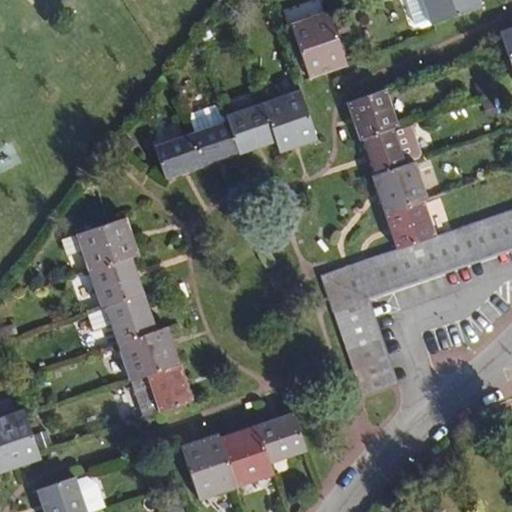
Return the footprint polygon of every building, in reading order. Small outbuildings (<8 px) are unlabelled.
[(409,0),(417,24),(422,27),(431,24),(431,26),(480,9),(477,0),(409,0)] [(347,66),(330,18),(329,12),(291,25),(309,79),(347,66)] [(511,27),(500,32),(511,67),(511,27)] [(360,141),(393,129),(398,127),(386,90),(347,103),(360,141)] [(300,91),(262,104),(275,143),(279,154),(316,141),(300,91)] [(225,123),(218,104),(188,115),(195,133),(225,123)] [(228,122),(238,155),(275,143),(262,104),(226,117),(228,122)] [(195,133),(191,135),(202,168),(238,155),(228,122),(225,123),(195,133)] [(421,157),(410,126),(394,132),(404,162),(421,157)] [(394,132),(393,129),(360,141),(372,177),(405,166),(404,162),(394,132)] [(164,181),(202,168),(191,135),(154,147),(164,181)] [(372,177),(385,214),(423,201),(427,199),(415,163),(405,166),(372,177)] [(385,214),(397,251),(436,238),(423,201),(385,214)] [(511,212),(436,238),(397,251),(368,261),(378,288),(511,242),(511,212)] [(126,218),(77,235),(82,252),(89,272),(132,258),(139,255),(126,218)] [(67,257),(82,252),(77,235),(61,240),(67,257)] [(511,251),(511,242),(378,288),(368,261),(323,276),(334,310),(361,301),(390,386),(398,383),(370,300),(511,251)] [(102,309),(106,308),(144,295),(132,258),(89,272),(102,309)] [(119,345),(157,332),(144,295),(106,308),(112,325),(119,345)] [(334,310),(363,395),(390,386),(361,301),(334,310)] [(112,325),(106,308),(102,309),(88,314),(94,331),(112,325)] [(132,381),(148,376),(181,365),(168,328),(157,332),(119,345),(131,381),(132,381)] [(148,376),(153,392),(160,413),(194,402),(181,365),(148,376)] [(138,397),(153,392),(148,376),(132,381),(138,397)] [(0,459),(4,472),(42,460),(25,410),(0,418),(0,459)] [(293,413),(256,426),(269,464),(306,451),(293,413)] [(219,439),(236,488),(273,475),(269,464),(256,426),(219,439)] [(236,488),(219,439),(218,434),(180,447),(199,501),(236,488)] [(43,511),(86,511),(76,482),(75,477),(36,490),(43,511)] [(96,485),(87,479),(76,482),(86,511),(94,511),(104,509),(96,485)]
